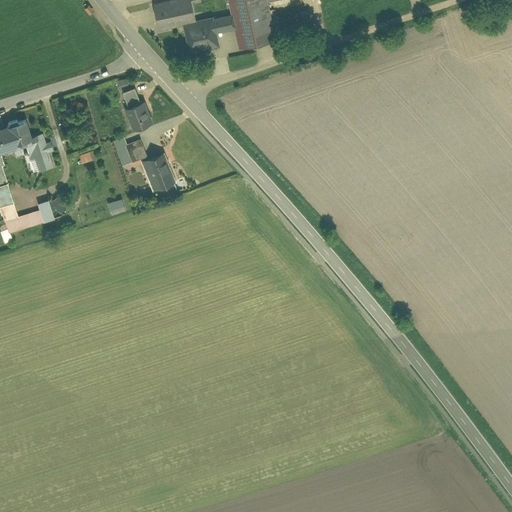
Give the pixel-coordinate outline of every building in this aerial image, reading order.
[(195,0),(165,0),(155,2),(161,27),(185,22),(199,19),(199,17),(195,1),(195,0)] [(271,0),(230,0),(234,13),(237,28),(241,47),(280,39),(271,0)] [(192,51),(222,45),(219,32),(216,17),(215,13),(199,17),(199,19),(185,22),(192,51)] [(219,32),(237,28),(234,13),(216,17),(219,32)] [(126,78),(116,81),(118,86),(128,83),(126,78)] [(127,91),(132,105),(144,101),(139,86),(127,91)] [(132,105),(128,107),(136,129),(157,122),(149,99),(144,101),(132,105)] [(36,134),(31,118),(0,127),(0,151),(4,150),(17,146),(38,140),(36,134)] [(37,170),(57,164),(52,149),(56,148),(53,139),(49,140),(46,131),(36,134),(38,140),(40,147),(31,150),(37,170)] [(127,134),(116,138),(125,163),(137,158),(131,142),(127,134)] [(131,142),(137,158),(150,153),(144,137),(131,142)] [(17,146),(19,154),(31,150),(40,147),(38,140),(17,146)] [(98,149),(81,154),(84,162),(100,157),(98,149)] [(0,183),(12,180),(6,164),(8,163),(4,150),(0,151),(0,183)] [(168,150),(144,159),(156,190),(180,181),(168,150)] [(0,188),(9,217),(22,213),(12,180),(0,183),(0,188)] [(64,191),(54,199),(63,211),(74,203),(64,191)] [(122,197),(107,201),(111,213),(125,209),(122,197)] [(22,213),(9,217),(13,230),(48,219),(43,207),(22,213)]
